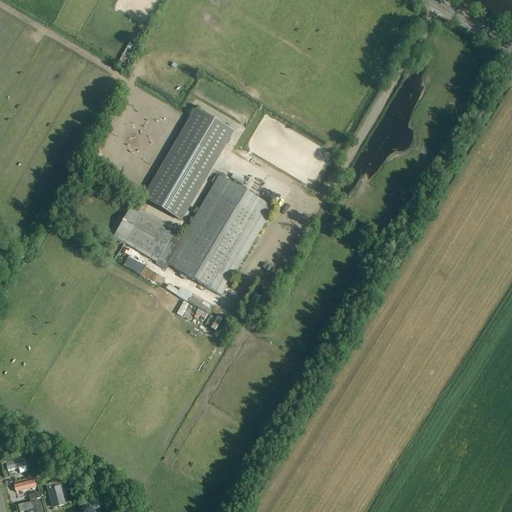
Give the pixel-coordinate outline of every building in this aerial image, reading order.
[(452,29),(454,21),(444,19),(443,27),(452,29)] [(129,43),(119,61),(127,65),(137,47),(129,43)] [(196,109),(144,196),(182,219),(234,132),(196,109)] [(246,190),(250,183),(237,175),(233,182),(246,190)] [(181,240),(172,235),(175,231),(132,205),(113,237),(157,263),(155,265),(166,271),(169,267),(221,298),(273,209),(219,177),(217,179),(214,184),(181,240)] [(156,272),(130,256),(125,265),(151,281),(156,272)] [(181,288),(176,296),(208,315),(212,307),(181,288)] [(197,313),(164,294),(160,300),(171,307),(173,303),(179,307),(173,317),(189,327),(197,313)] [(26,459),(5,464),(7,472),(28,467),(26,459)] [(34,481),(14,486),(16,494),(36,489),(34,481)] [(60,487),(47,490),(52,509),(65,506),(60,487)] [(41,511),(39,500),(17,506),(19,511),(24,511),(26,511),(41,511)] [(101,500),(81,507),(83,511),(100,511),(100,510),(104,508),(101,500)]
